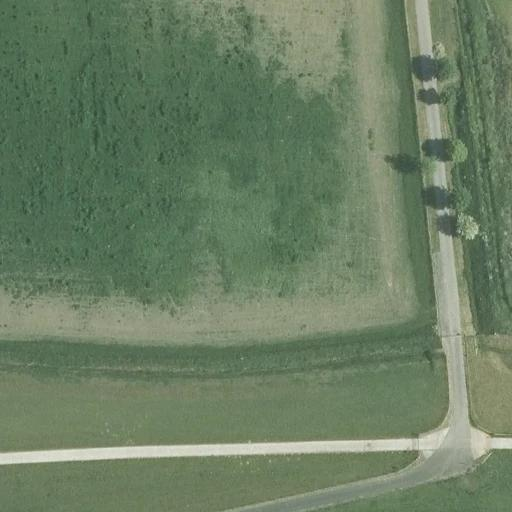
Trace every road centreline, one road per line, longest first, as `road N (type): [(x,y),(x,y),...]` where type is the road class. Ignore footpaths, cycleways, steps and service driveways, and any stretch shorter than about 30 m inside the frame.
road 1 (track): [(0,458),(459,444)]
road 2 (track): [(420,0),(459,444)]
road 3 (track): [(459,444),(448,462),(427,472),(266,511)]
